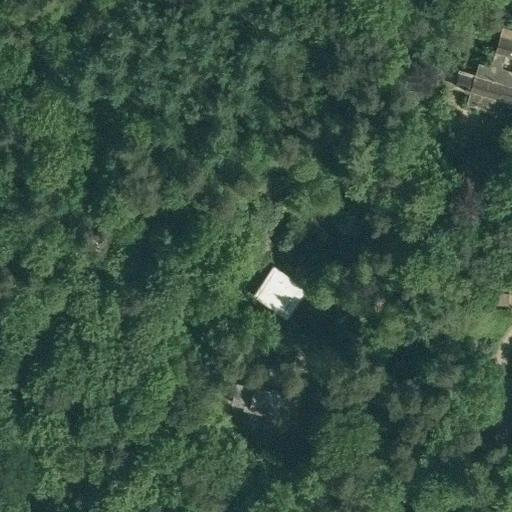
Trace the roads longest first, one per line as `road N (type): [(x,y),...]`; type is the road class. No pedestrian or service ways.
road 1 (track): [(338,511),(382,337),(360,145),(405,0)]
road 2 (track): [(139,511),(0,482)]
